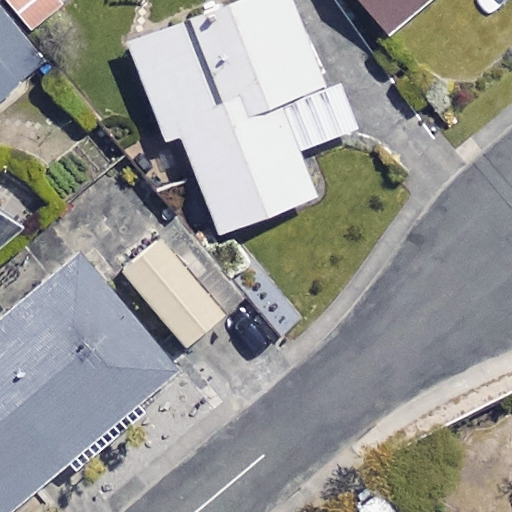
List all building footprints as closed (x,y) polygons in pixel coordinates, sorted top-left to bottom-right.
[(329,86),(293,0),(245,0),(134,45),(173,141),(186,136),(227,235),(322,197),(284,104),(329,86)] [(436,0),(365,0),(394,35),(436,0)] [(0,103),(47,67),(0,6),(0,103)] [(243,302),(176,222),(123,266),(190,347),(243,302)] [(0,511),(15,511),(181,375),(84,259),(0,329),(0,511)]
